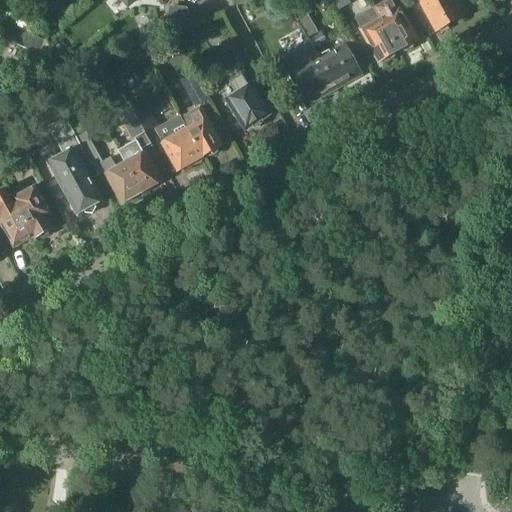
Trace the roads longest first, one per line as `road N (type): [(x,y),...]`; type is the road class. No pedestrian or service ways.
road 1 (residential): [(0,321),(511,33)]
road 2 (residential): [(442,511),(242,460),(93,442),(0,442)]
road 3 (residential): [(466,511),(498,271),(511,227)]
